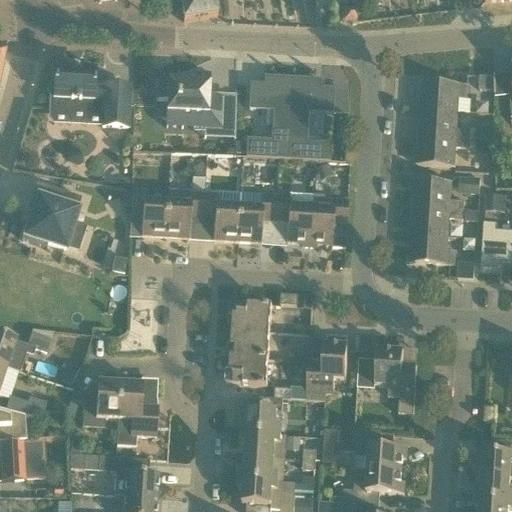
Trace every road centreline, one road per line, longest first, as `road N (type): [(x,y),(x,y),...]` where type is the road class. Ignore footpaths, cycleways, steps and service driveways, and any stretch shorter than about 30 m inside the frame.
road 1 (residential): [(192,511),(196,452),(176,390),(181,292),(200,265),(365,269)]
road 2 (residential): [(31,26),(369,43)]
road 3 (residential): [(369,43),(365,269)]
road 4 (residential): [(435,511),(446,318)]
road 5 (residential): [(369,43),(511,33)]
